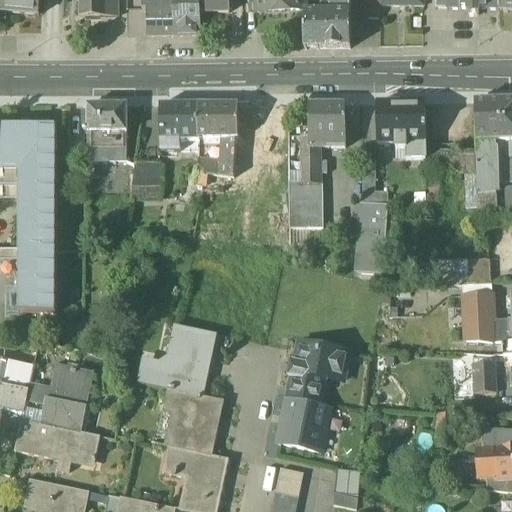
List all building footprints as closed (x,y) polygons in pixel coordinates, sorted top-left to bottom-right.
[(39,0),(0,0),(0,14),(38,18),(39,0)] [(80,0),(80,19),(105,19),(105,0),(80,0)] [(105,0),(105,19),(117,19),(117,0),(105,0)] [(142,0),(142,12),(146,12),(146,40),(176,39),(175,15),(174,0),(169,0),(163,0),(162,0),(142,0)] [(174,0),(175,15),(186,15),(185,8),(199,7),(199,0),(174,0)] [(232,0),(199,0),(199,7),(200,14),(233,13),(232,0)] [(256,0),(258,15),(304,12),(306,12),(305,0),(256,0)] [(331,0),(331,6),(335,14),(350,14),(349,0),(331,0)] [(423,0),(379,0),(380,8),(424,8),(423,0)] [(447,0),(435,0),(435,11),(447,11),(447,0)] [(447,0),(447,11),(468,11),(468,17),(479,17),(479,12),(500,12),(499,0),(447,0)] [(511,0),(499,0),(500,12),(511,12),(511,0)] [(199,7),(185,8),(186,15),(175,15),(176,39),(201,38),(200,14),(199,7)] [(335,14),(304,14),(305,52),(350,51),(350,14),(335,14)] [(511,103),(475,105),(476,145),(492,144),(501,144),(511,143),(511,103)] [(426,162),(425,106),(376,106),(377,147),(395,147),(395,153),(405,153),(406,162),(426,162)] [(198,107),(161,108),(161,156),(180,156),(180,146),(199,146),(198,107)] [(238,107),(209,107),(209,142),(236,142),(238,142),(238,107)] [(346,107),(309,107),(309,139),(309,151),(320,151),(346,150),(346,107)] [(128,108),(88,108),(88,115),(84,115),(84,130),(88,130),(88,164),(128,164),(128,108)] [(0,262),(19,263),(19,316),(56,316),(57,129),(0,128),(0,262)] [(309,151),(309,139),(301,139),(301,187),(320,187),(320,151),(309,151)] [(236,142),(222,142),(221,160),(235,161),(235,158),(236,142)] [(511,149),(511,143),(501,144),(502,161),(511,160),(511,149)] [(492,144),(476,145),(478,197),(496,196),(495,148),(492,148),(492,144)] [(235,161),(221,160),(221,165),(221,179),(230,180),(234,180),(234,176),(235,161)] [(511,160),(502,161),(504,184),(511,183),(511,160)] [(221,165),(198,162),(195,188),(204,188),(207,177),(221,179),(221,165)] [(376,163),(362,164),(363,185),(374,185),(375,185),(376,163)] [(162,166),(135,167),(133,189),(160,188),(163,188),(162,166)] [(460,210),(461,177),(444,177),(444,210),(460,210)] [(374,207),(374,185),(363,185),(363,206),(374,207)] [(320,187),(301,187),(289,187),(290,232),(321,231),(320,187)] [(160,188),(133,189),(131,201),(160,200),(160,188)] [(496,196),(478,197),(478,211),(497,211),(496,196)] [(387,210),(362,210),(360,253),(383,254),(387,210)] [(382,275),(383,254),(360,253),(359,274),(382,275)] [(468,275),(468,264),(437,264),(437,287),(468,287),(468,275)] [(490,275),(490,264),(468,264),(468,275),(490,275)] [(490,287),(490,275),(468,275),(468,287),(490,287)] [(508,323),(493,324),(492,298),(464,300),(466,344),(494,346),(503,346),(511,345),(511,333),(508,333),(508,323)] [(215,338),(176,330),(170,359),(174,360),(172,373),(162,371),(162,369),(144,365),(139,387),(167,393),(202,400),(207,377),(203,376),(205,365),(209,366),(215,338)] [(341,352),(300,343),(295,365),(291,364),(288,379),(292,380),(288,402),(319,408),(324,381),(334,383),(341,352)] [(511,345),(503,346),(503,357),(504,357),(511,356),(511,345)] [(33,369),(4,363),(0,382),(0,410),(23,416),(29,388),(33,369)] [(495,367),(472,368),(474,397),(496,396),(495,367)] [(61,369),(55,373),(51,393),(50,395),(41,393),(39,390),(29,388),(26,405),(45,409),(44,415),(24,411),(23,416),(22,424),(80,436),(92,381),(77,377),(78,373),(61,369)] [(202,400),(167,393),(162,415),(176,418),(169,450),(180,453),(210,459),(215,434),(203,431),(205,418),(218,421),(221,404),(202,400)] [(278,447),(321,456),(330,411),(319,408),(288,402),(278,447)] [(453,418),(439,416),(436,450),(450,452),(453,418)] [(80,436),(22,424),(15,454),(59,463),(57,473),(70,475),(73,457),(96,462),(101,440),(80,436)] [(511,433),(482,432),(483,450),(494,450),(511,449),(511,433)] [(511,449),(494,450),(496,481),(496,483),(511,482),(511,449)] [(483,450),(478,451),(480,481),(486,481),(496,481),(494,450),(483,450)] [(210,459),(180,453),(175,479),(187,481),(182,507),(198,510),(197,511),(219,511),(229,463),(210,459)] [(304,477),(281,472),(278,484),(302,489),(304,477)] [(338,473),(335,497),(357,500),(360,476),(338,473)] [(511,482),(496,483),(496,481),(486,481),(487,494),(511,496),(511,482)] [(84,511),(88,495),(30,483),(25,506),(41,510),(40,511),(84,511)] [(302,489),(278,484),(276,495),(299,500),(302,489)] [(296,511),(299,500),(276,495),(273,507),(295,511),(296,511)] [(357,511),(358,502),(335,497),(333,509),(345,511),(357,511)] [(170,511),(122,502),(119,511),(170,511)]
